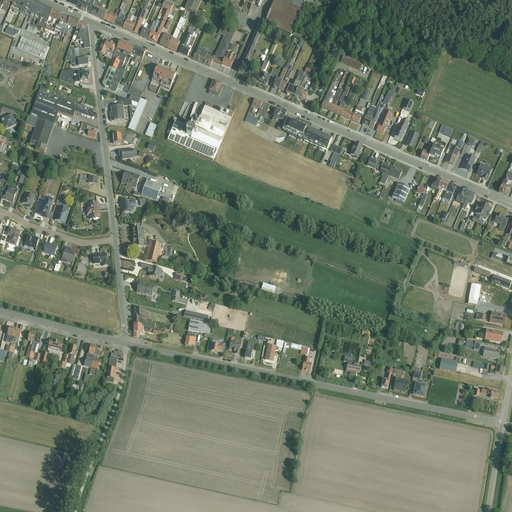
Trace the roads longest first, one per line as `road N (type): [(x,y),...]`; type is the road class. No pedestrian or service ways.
road 1 (residential): [(511,205),(93,22)]
road 2 (residential): [(502,423),(125,344)]
road 3 (residential): [(93,22),(115,240)]
road 4 (residential): [(125,344),(117,399),(76,511)]
road 5 (residential): [(125,344),(0,310)]
road 6 (residential): [(115,240),(82,242),(0,210)]
